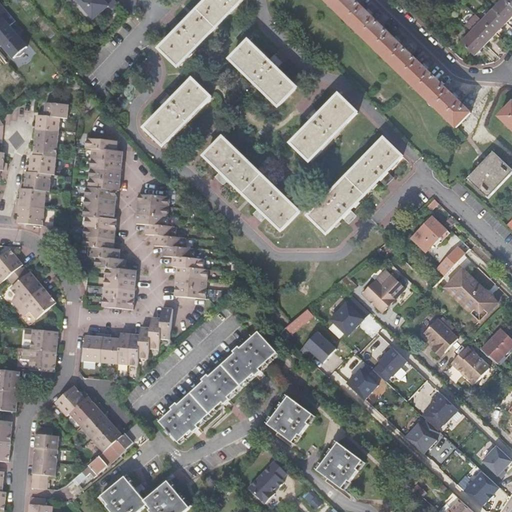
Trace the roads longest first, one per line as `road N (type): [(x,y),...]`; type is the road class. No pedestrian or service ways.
road 1 (residential): [(133,164),(132,232),(151,265),(147,306),(128,324),(75,320)]
road 2 (residential): [(75,320),(62,381),(27,413),(16,511)]
road 3 (residential): [(396,0),(466,78),(511,73)]
road 4 (residential): [(28,115),(16,140),(5,237)]
